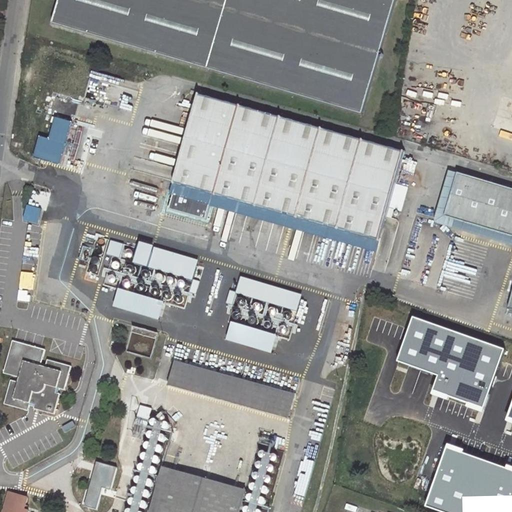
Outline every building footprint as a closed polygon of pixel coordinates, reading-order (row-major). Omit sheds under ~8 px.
[(58,0),(52,23),(360,114),(393,0),(58,0)] [(90,69),(133,81),(135,75),(92,63),(90,69)] [(58,69),(53,87),(62,90),(64,83),(78,87),(81,75),(58,69)] [(173,184),(378,240),(386,213),(202,161),(220,100),(198,94),(173,184)] [(404,151),(220,100),(202,161),(386,213),(404,151)] [(34,157),(59,164),(71,122),(55,117),(48,139),(40,136),(34,157)] [(511,190),(458,175),(446,216),(511,235),(511,190)] [(38,225),(42,210),(28,206),(24,222),(38,225)] [(442,283),(456,230),(442,227),(427,279),(442,283)] [(112,240),(107,254),(120,258),(124,243),(112,240)] [(195,279),(201,258),(142,242),(137,263),(195,279)] [(124,297),(136,250),(125,247),(112,293),(124,297)] [(217,273),(204,318),(228,325),(240,279),(217,273)] [(300,310),(305,293),(243,275),(238,292),(300,310)] [(506,351),(414,317),(409,328),(397,362),(399,363),(409,366),(439,377),(436,385),(433,392),(484,410),(502,361),(506,351)] [(275,352),(280,333),(232,320),(227,339),(275,352)] [(20,377),(18,382),(12,381),(5,403),(29,410),(31,403),(36,405),(35,408),(55,413),(61,393),(58,392),(59,388),(65,389),(72,366),(48,359),(46,367),(41,366),(46,350),(13,340),(5,372),(20,377)] [(295,395),(175,362),(167,385),(289,419),(295,395)] [(508,511),(511,501),(511,471),(446,448),(430,494),(425,509),(434,511),(508,511)] [(149,511),(240,511),(247,491),(163,466),(149,511)] [(29,497),(11,491),(7,504),(9,505),(6,511),(29,511),(31,510),(26,509),(29,497)]
